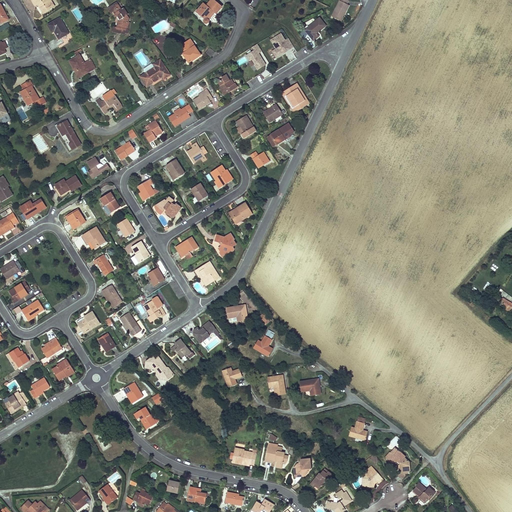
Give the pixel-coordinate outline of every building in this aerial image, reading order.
[(48,0),(31,0),(35,6),(38,4),(40,6),(41,6),(42,7),(40,8),(43,13),(53,7),(48,0)] [(210,21),(209,20),(207,18),(213,11),(215,13),(216,14),(223,7),(214,0),(211,0),(207,5),(204,3),(196,12),(204,19),(204,20),(203,21),(204,23),(205,24),(206,24),(207,24),(208,24),(209,22),(210,21)] [(348,5),(339,1),(330,22),(337,26),(341,17),(344,18),(347,11),(345,10),(348,5)] [(114,11),(118,17),(119,17),(121,19),(119,20),(118,27),(116,27),(115,32),(125,34),(125,32),(128,33),(130,23),(129,23),(130,19),(127,15),(128,15),(124,8),(121,10),(117,3),(110,7),(113,11),(114,11)] [(1,4),(0,4),(0,20),(1,23),(9,19),(4,11),(1,4)] [(53,28),(59,38),(61,37),(64,43),(68,41),(73,38),(70,32),(69,33),(60,18),(49,25),(51,29),(53,28)] [(325,31),(319,22),(302,31),(310,45),(316,41),(314,37),(325,31)] [(58,39),(59,38),(53,28),(51,29),(53,32),(53,31),(58,39)] [(191,40),(184,44),(181,46),(185,52),(183,53),(189,63),(201,55),(191,40)] [(254,71),(266,64),(259,52),(262,51),(257,44),(252,47),(253,50),(245,55),(254,71)] [(90,70),(91,71),(93,70),(90,65),(93,64),(91,60),(85,63),(80,55),(70,60),(75,68),(77,67),(81,74),(90,70)] [(154,64),(156,67),(146,73),(141,76),(147,86),(162,76),(164,79),(170,75),(161,60),(154,64)] [(144,70),(146,73),(156,67),(154,64),(154,63),(152,63),(144,68),(144,70)] [(77,67),(75,68),(79,77),(91,71),(90,70),(81,74),(77,67)] [(224,92),(226,96),(237,90),(234,85),(232,86),(230,87),(228,83),(224,77),(220,80),(221,82),(217,85),(219,89),(222,93),(224,92)] [(25,89),(21,92),(28,105),(35,102),(38,107),(47,103),(43,97),(39,99),(33,87),(32,85),(33,85),(31,80),(24,83),(27,88),(25,89)] [(309,106),(296,86),(281,96),(293,116),(309,106)] [(223,98),(226,96),(224,92),(222,93),(219,89),(218,90),(223,98)] [(101,100),(97,103),(105,114),(109,111),(108,109),(106,108),(114,103),(117,108),(122,105),(115,95),(112,90),(107,93),(103,96),(105,100),(102,102),(101,100)] [(198,111),(209,104),(208,102),(207,100),(210,98),(206,91),(202,93),(203,95),(192,102),(198,111)] [(0,117),(8,114),(2,102),(0,103),(0,117)] [(268,126),(281,118),(275,108),(272,110),(273,112),(267,115),(266,113),(261,116),(268,126)] [(172,128),(188,119),(183,110),(180,112),(173,116),(167,120),(172,128)] [(243,141),(254,134),(244,117),(233,124),(237,130),(238,130),(242,136),(240,137),(243,141)] [(73,149),(81,145),(67,121),(58,126),(63,136),(66,134),(72,143),(70,144),(73,149)] [(154,137),(161,133),(154,122),(146,127),(148,131),(142,135),(148,144),(155,140),(154,137)] [(293,135),(287,127),(266,140),(272,150),(282,144),(289,139),(289,138),(293,135)] [(136,138),(132,131),(127,134),(131,141),(136,138)] [(257,144),(264,141),(260,135),(254,138),(257,144)] [(192,152),(202,146),(201,143),(190,150),(192,152)] [(206,143),(202,146),(207,153),(211,150),(206,143)] [(133,151),(128,144),(113,153),(119,162),(126,157),(125,155),(133,151)] [(191,164),(208,154),(207,153),(202,146),(192,152),(190,150),(184,153),(191,164)] [(254,169),(256,172),(268,165),(261,155),(256,158),(254,155),(248,158),(251,163),(253,162),(256,168),(254,169)] [(94,168),(97,166),(93,159),(84,165),(89,172),(86,174),(89,179),(99,172),(100,174),(107,170),(105,166),(96,171),(94,168)] [(183,175),(174,161),(164,167),(168,174),(166,175),(171,183),(183,175)] [(224,173),(220,168),(209,174),(214,183),(212,184),(214,187),(219,184),(221,187),(225,184),(226,186),(232,183),(225,172),(224,173)] [(90,181),(100,174),(99,172),(89,179),(90,181)] [(10,186),(7,181),(4,183),(1,177),(0,177),(0,198),(2,202),(13,195),(8,187),(10,186)] [(63,182),(54,188),(59,197),(68,191),(69,193),(79,187),(73,178),(64,184),(63,182)] [(152,185),(149,180),(135,188),(144,201),(153,195),(148,187),(152,185)] [(205,198),(197,185),(188,191),(196,204),(205,198)] [(57,200),(69,193),(68,191),(59,197),(54,188),(51,189),(57,200)] [(117,209),(108,195),(98,201),(102,207),(100,208),(105,216),(117,209)] [(179,211),(179,209),(175,206),(174,208),(171,206),(173,203),(168,199),(164,204),(163,203),(155,207),(157,210),(162,214),(164,212),(165,213),(165,214),(164,216),(170,220),(173,220),(179,211)] [(23,221),(41,210),(36,202),(28,208),(27,205),(17,211),(23,221)] [(250,217),(244,206),(228,215),(234,226),(250,217)] [(72,232),(83,224),(75,211),(64,218),(72,232)] [(10,216),(0,222),(0,234),(10,229),(6,222),(11,219),(10,216)] [(123,239),(132,234),(124,220),(115,226),(123,239)] [(92,250),(102,244),(93,229),(80,237),(85,245),(88,243),(92,250)] [(232,240),(229,235),(222,239),(215,237),(213,244),(221,246),(221,248),(217,250),(220,254),(218,255),(220,259),(229,253),(232,253),(234,251),(231,248),(234,246),(231,241),(232,240)] [(85,245),(80,237),(78,238),(84,248),(86,246),(85,245)] [(196,249),(189,239),(174,249),(180,259),(196,249)] [(136,265),(147,258),(138,243),(129,249),(133,256),(131,257),(136,265)] [(103,276),(111,272),(101,256),(92,261),(95,266),(96,265),(103,276)] [(18,260),(15,262),(21,273),(24,271),(18,260)] [(0,278),(2,282),(16,274),(10,264),(6,266),(7,268),(2,271),(1,269),(0,269),(0,278)] [(212,282),(217,279),(207,264),(192,272),(196,278),(199,276),(204,284),(211,279),(212,282)] [(150,288),(161,281),(154,270),(145,276),(148,282),(147,283),(150,288)] [(202,288),(212,282),(211,279),(204,284),(199,276),(196,278),(198,282),(202,288)] [(26,292),(20,283),(5,293),(9,300),(10,299),(13,303),(23,296),(22,294),(26,292)] [(111,309),(120,303),(109,287),(99,293),(105,303),(107,302),(111,309)] [(150,302),(140,308),(143,313),(145,312),(148,318),(150,322),(156,319),(159,317),(160,319),(163,317),(159,309),(161,307),(156,299),(154,298),(150,301),(150,302)] [(511,310),(511,303),(503,298),(498,305),(510,313),(511,310)] [(40,311),(34,302),(17,312),(22,320),(32,314),(33,315),(40,311)] [(247,312),(246,305),(227,309),(230,320),(235,318),(237,324),(252,321),(250,311),(247,312)] [(81,335),(97,325),(90,313),(74,323),(81,335)] [(138,332),(126,313),(117,319),(121,326),(126,333),(129,338),(134,335),(138,332)] [(265,325),(269,321),(263,313),(259,317),(265,325)] [(33,317),(33,315),(32,314),(22,320),(24,322),(33,317)] [(216,330),(210,323),(201,331),(200,330),(199,329),(195,332),(194,336),(198,340),(200,338),(204,343),(210,337),(209,336),(216,330)] [(272,338),(275,333),(268,329),(265,334),(272,338)] [(109,352),(113,349),(104,336),(95,341),(99,348),(100,347),(105,354),(109,352)] [(257,341),(252,349),(267,357),(271,350),(267,348),(271,341),(263,336),(259,342),(257,341)] [(38,352),(43,361),(58,351),(51,340),(48,342),(49,345),(38,352)] [(196,356),(182,340),(179,342),(176,345),(179,348),(177,351),(183,358),(185,356),(189,356),(192,359),(196,356)] [(9,363),(10,363),(14,369),(25,363),(20,355),(17,357),(12,350),(4,355),(9,363)] [(11,372),(14,369),(10,363),(9,363),(4,355),(1,356),(11,372)] [(163,362),(157,355),(152,359),(147,363),(150,366),(153,370),(156,370),(159,374),(158,377),(161,380),(168,381),(173,377),(170,373),(169,368),(168,368),(165,367),(162,364),(163,362)] [(62,362),(51,368),(52,369),(47,372),(54,383),(58,381),(62,378),(60,376),(67,371),(62,362)] [(231,370),(222,373),(229,394),(238,391),(235,381),(242,379),(239,371),(232,373),(231,370)] [(69,375),(67,371),(60,376),(62,378),(62,379),(69,375)] [(285,395),(282,381),(278,381),(277,377),(265,380),(267,388),(272,387),(273,392),(274,397),(285,395)] [(40,379),(27,387),(29,391),(25,394),(29,402),(31,400),(33,399),(32,397),(46,389),(40,379)] [(312,387),(311,382),(297,385),(299,393),(303,392),(308,391),(309,397),(319,395),(318,386),(312,387)] [(145,398),(135,383),(123,391),(128,398),(129,397),(131,395),(136,403),(145,398)] [(0,404),(7,416),(9,414),(12,413),(11,411),(20,405),(15,397),(13,394),(8,397),(9,399),(0,404)] [(15,397),(20,405),(25,402),(20,394),(15,397)] [(165,397),(161,394),(154,398),(158,405),(167,399),(165,397)] [(150,429),(158,424),(161,422),(159,419),(156,421),(152,415),(152,416),(147,408),(138,414),(141,419),(142,421),(144,420),(150,429)] [(348,435),(363,438),(364,430),(361,430),(362,419),(355,418),(353,429),(349,428),(348,435)] [(275,449),(267,447),(263,462),(271,464),(270,466),(281,468),(282,463),(285,464),(287,458),(283,457),(284,455),(280,454),(281,449),(276,448),(275,449)] [(405,454),(397,448),(394,451),(391,449),(390,450),(386,454),(391,457),(389,459),(391,460),(395,460),(397,459),(400,462),(400,464),(402,465),(400,468),(400,471),(398,473),(403,477),(406,474),(406,472),(408,471),(411,468),(410,461),(404,456),(405,454)] [(242,454),(233,451),(230,462),(248,467),(248,464),(253,465),(256,454),(242,451),(242,454)] [(306,470),(309,470),(309,461),(300,461),(300,466),(296,466),(294,469),(294,477),(300,476),(301,477),(302,477),(306,473),(306,470)] [(381,479),(370,467),(363,474),(365,476),(361,480),(364,482),(364,486),(373,487),(374,485),(373,484),(375,481),(377,483),(381,479)] [(320,476),(319,475),(308,486),(316,494),(319,490),(320,491),(323,487),(322,486),(326,482),(327,483),(332,477),(325,471),(320,476)] [(179,493),(181,482),(170,480),(168,491),(179,493)] [(112,484),(110,481),(101,488),(106,495),(107,495),(112,502),(114,500),(117,498),(122,494),(113,482),(112,484)] [(429,485),(427,488),(419,481),(416,485),(417,486),(414,489),(420,494),(423,497),(421,499),(424,502),(429,497),(432,494),(433,495),(436,491),(429,485)] [(203,489),(191,487),(188,501),(196,502),(196,501),(207,503),(208,494),(202,493),(203,489)] [(90,500),(83,489),(69,498),(76,508),(86,501),(87,502),(89,501),(90,500)] [(240,495),(228,492),(226,502),(233,503),(242,506),(244,498),(240,497),(240,495)] [(325,511),(328,511),(345,511),(346,511),(344,508),(351,502),(345,494),(344,495),(341,492),(336,496),(339,500),(342,498),(343,501),(336,506),(327,504),(325,511)] [(141,495),(137,494),(135,502),(141,504),(141,507),(143,507),(146,508),(146,505),(151,506),(153,495),(141,493),(141,495)] [(33,503),(29,499),(22,505),(28,511),(31,511),(33,510),(35,509),(37,511),(48,511),(44,507),(47,505),(42,500),(39,502),(36,500),(33,503)] [(264,509),(268,511),(274,504),(265,499),(261,504),(257,501),(251,510),(254,511),(259,511),(261,509),(263,510),(264,509)] [(171,505),(166,501),(157,511),(176,511),(170,507),(171,505)]
